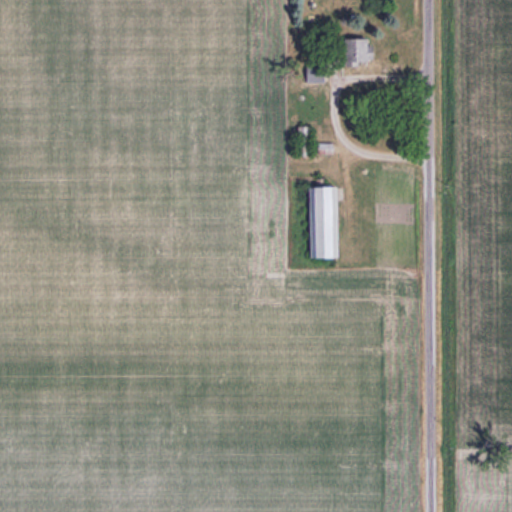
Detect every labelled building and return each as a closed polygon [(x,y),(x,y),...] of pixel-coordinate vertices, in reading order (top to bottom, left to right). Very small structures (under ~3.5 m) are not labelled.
[(369,64),(369,37),(339,37),(339,64),(369,64)] [(295,82),(295,98),(306,98),(306,115),(323,115),(323,82),(295,82)] [(306,155),(306,125),(296,125),(296,155),(306,155)] [(332,153),(332,142),(314,142),(314,153),(332,153)] [(335,255),(335,184),(304,184),(304,255),(335,255)]
